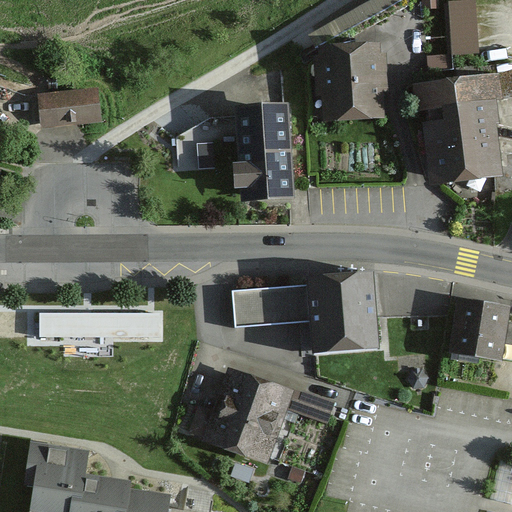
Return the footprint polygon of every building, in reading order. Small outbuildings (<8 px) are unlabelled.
[(470,8),(444,10),(448,61),(474,59),(470,8)] [(376,53),(321,58),(327,122),(382,117),(376,53)] [(511,81),(511,80),(417,94),(432,191),(497,181),(486,107),(511,103),(511,81)] [(93,100),(38,106),(41,132),(96,126),(93,100)] [(278,116),(226,122),(236,208),(289,202),(278,116)] [(374,271),(257,282),(262,338),(305,334),(307,356),(381,349),(374,271)] [(507,313),(458,306),(450,357),(511,366),(511,330),(505,329),(507,313)] [(285,395),(229,376),(205,447),(261,466),(285,395)] [(85,462),(32,456),(28,484),(35,485),(31,511),(167,511),(168,502),(133,498),(134,485),(83,478),(85,462)]
